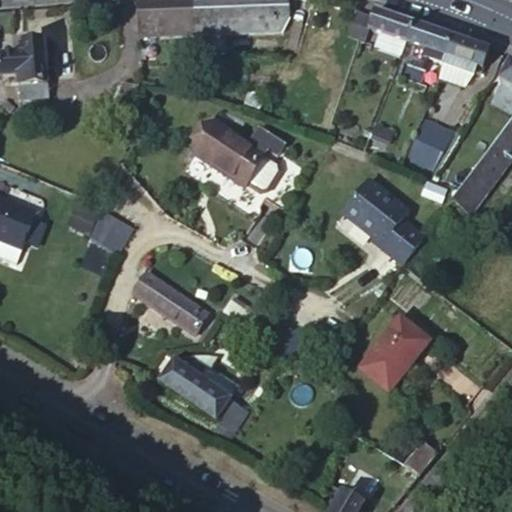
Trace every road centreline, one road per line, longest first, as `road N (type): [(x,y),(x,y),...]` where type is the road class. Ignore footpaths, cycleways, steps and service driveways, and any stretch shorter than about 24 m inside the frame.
road 1 (secondary): [(0,372),(244,511)]
road 2 (residential): [(415,511),(511,386)]
